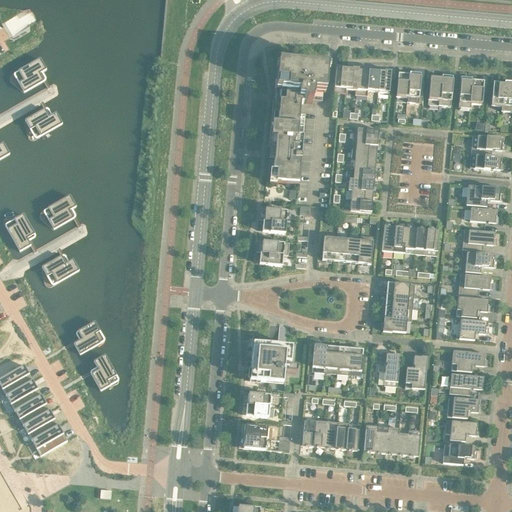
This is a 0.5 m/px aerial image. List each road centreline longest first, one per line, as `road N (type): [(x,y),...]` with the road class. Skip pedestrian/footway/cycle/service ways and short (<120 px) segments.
road 1 (residential): [(220,295),(243,54),(257,32),(277,26),(511,47)]
road 2 (tertiary): [(245,10),(225,30),(215,57),(195,293)]
road 3 (residential): [(178,474),(102,467),(0,291)]
road 4 (tertiary): [(511,22),(281,1),(245,10)]
road 5 (residential): [(495,502),(291,484)]
road 6 (tertiary): [(195,293),(178,474)]
road 7 (residential): [(205,476),(220,295)]
road 8 (residential): [(291,484),(309,323)]
road 9 (residential): [(352,328),(365,338),(509,351)]
road 10 (unclassified): [(495,502),(509,351)]
